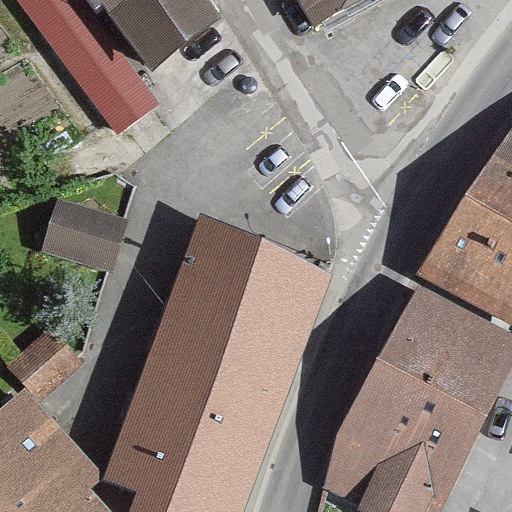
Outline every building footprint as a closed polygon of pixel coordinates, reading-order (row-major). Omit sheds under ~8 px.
[(238,37),(210,0),(90,0),(159,94),(238,37)] [(354,0),(311,0),(321,17),(354,0)] [(511,118),(336,490),(382,511),(435,511),(511,351),(511,118)] [(119,265),(130,210),(58,197),(48,252),(119,265)] [(241,511),(327,271),(203,223),(106,478),(136,490),(129,511),(241,511)] [(106,478),(20,397),(0,415),(0,511),(110,511),(91,489),(106,478)]
